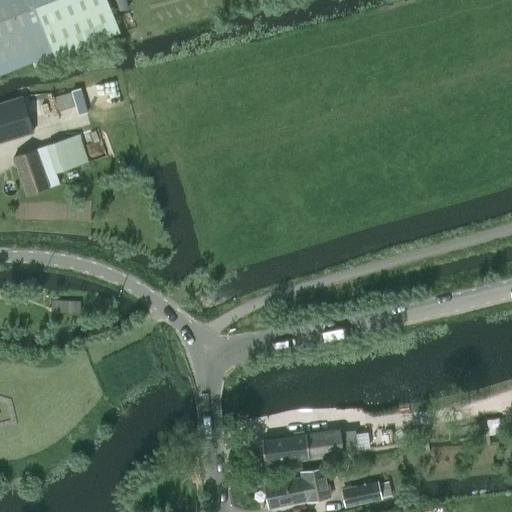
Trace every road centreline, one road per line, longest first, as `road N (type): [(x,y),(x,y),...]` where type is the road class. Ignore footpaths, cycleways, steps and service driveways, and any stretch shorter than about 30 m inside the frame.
road 1 (tertiary): [(203,359),(511,289)]
road 2 (unclassified): [(203,359),(172,315),(109,274),(0,257)]
road 3 (tertiary): [(221,511),(203,359)]
